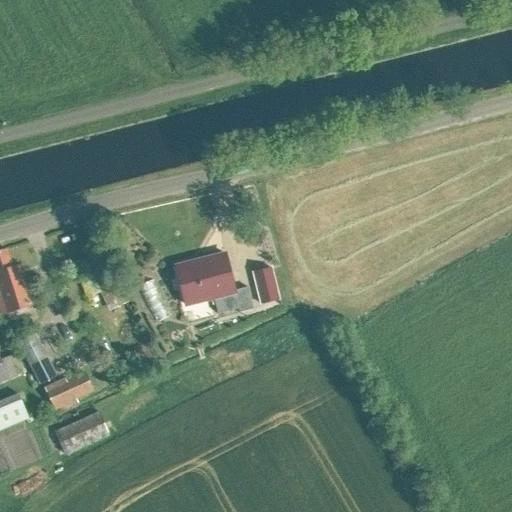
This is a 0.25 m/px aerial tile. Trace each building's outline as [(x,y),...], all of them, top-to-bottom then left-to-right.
[(11,268),(5,250),(0,251),(0,313),(0,314),(31,305),(19,266),(11,268)] [(233,291),(224,254),(175,267),(185,306),(213,299),(217,315),(238,309),(239,313),(253,310),(247,288),(233,291)] [(110,267),(92,276),(109,312),(127,304),(110,267)] [(260,305),(279,300),(271,269),(252,273),(260,305)] [(38,384),(57,375),(35,333),(17,342),(38,384)] [(0,357),(0,358),(9,379),(23,373),(14,352),(0,357)] [(0,382),(9,379),(0,358),(0,382)] [(83,369),(44,387),(56,413),(78,403),(75,396),(92,389),(83,369)] [(0,430),(28,419),(18,396),(0,403),(0,430)] [(65,455),(109,436),(98,412),(55,431),(65,455)]
